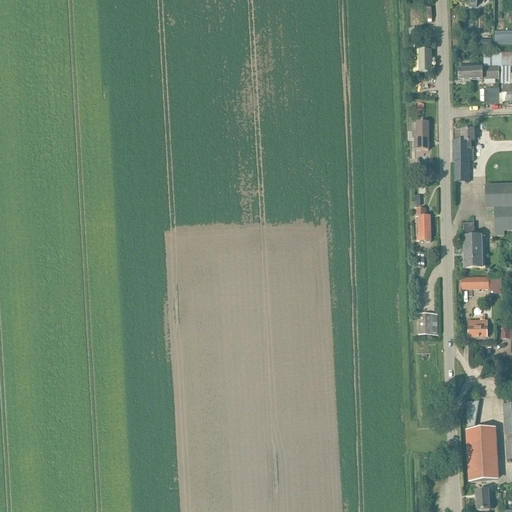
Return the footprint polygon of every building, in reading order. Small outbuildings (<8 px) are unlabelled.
[(409,30),(410,75),(432,75),(431,51),(419,52),(419,30),(409,30)] [(511,45),(511,32),(494,33),(494,45),(511,45)] [(458,82),(465,82),(482,82),(482,81),(499,80),(499,72),(502,72),(502,68),(510,68),(511,67),(511,53),(502,54),(483,54),(483,67),(480,67),(458,67),(458,82)] [(499,72),(499,80),(499,85),(502,85),(510,84),(510,74),(510,68),(502,68),(502,72),(499,72)] [(502,85),(502,103),(511,102),(511,84),(510,84),(502,85)] [(499,89),(483,89),(483,105),(499,105),(499,89)] [(465,96),(458,101),(462,106),(469,101),(468,100),(465,96)] [(414,131),(412,133),(412,140),(414,142),(414,152),(429,152),(428,124),(416,124),(417,131),(414,131)] [(454,162),(454,176),(454,182),(469,183),(469,162),(473,162),(473,143),(474,143),(474,131),(461,131),(461,142),(452,142),(452,162),(454,162)] [(511,232),(511,186),(485,187),(486,210),(494,209),(495,237),(504,237),(504,233),(511,232)] [(431,243),(430,218),(426,218),(425,209),(417,209),(417,219),(416,219),(417,244),(431,243)] [(463,239),(464,270),(485,269),(485,238),(474,238),(474,224),(463,225),(463,239)] [(458,295),(462,295),(463,295),(463,291),(488,291),(488,280),(462,280),(458,280),(458,295)] [(416,316),(417,338),(432,337),(432,316),(416,316)] [(480,322),(468,322),(468,339),(487,339),(487,322),(485,322),(480,322)] [(501,340),(510,341),(511,329),(510,328),(510,324),(502,324),(501,340)] [(479,402),(465,403),(467,428),(475,427),(479,402)] [(511,405),(503,406),(505,437),(506,436),(506,443),(507,462),(511,461),(511,405)] [(467,432),(470,482),(497,480),(494,430),(475,431),(467,432)] [(475,492),(476,511),(490,511),(489,492),(475,492)]
